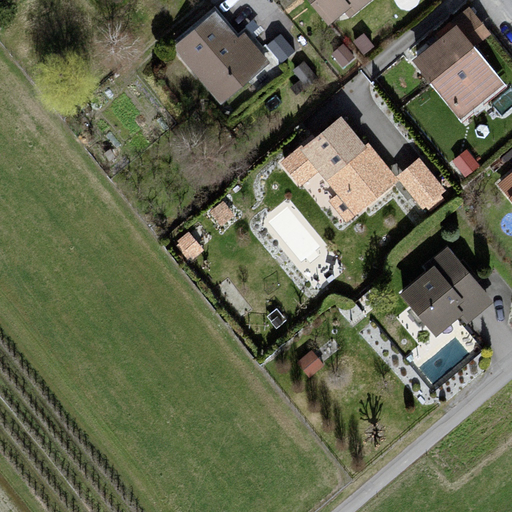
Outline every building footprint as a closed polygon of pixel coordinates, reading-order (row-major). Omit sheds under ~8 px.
[(298,0),(326,34),(368,0),(298,0)] [(413,61),(459,117),(500,83),(472,49),(490,34),(470,8),(457,19),(459,22),(413,61)] [(168,51),(216,107),(264,66),(236,34),(230,40),(209,16),(168,51)] [(392,185),(416,212),(440,192),(412,159),(390,177),(335,114),(274,166),(296,191),(312,177),(350,221),(392,185)] [(467,150),(454,160),(466,175),(479,165),(467,150)] [(511,174),(501,184),(511,196),(511,174)] [(432,272),(404,295),(437,334),(462,313),(468,318),(490,300),(447,249),(427,266),(432,272)]
